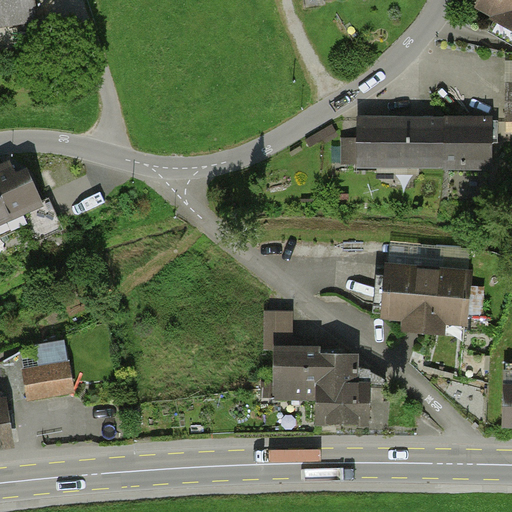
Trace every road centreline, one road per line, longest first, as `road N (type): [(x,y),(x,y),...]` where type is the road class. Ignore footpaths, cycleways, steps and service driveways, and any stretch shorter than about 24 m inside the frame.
road 1 (primary): [(0,484),(275,464),(471,464)]
road 2 (residential): [(447,0),(409,51),(348,97),(246,153),(172,170)]
road 3 (residential): [(172,170),(188,206),(404,375)]
road 4 (residential): [(172,170),(56,143),(0,144)]
